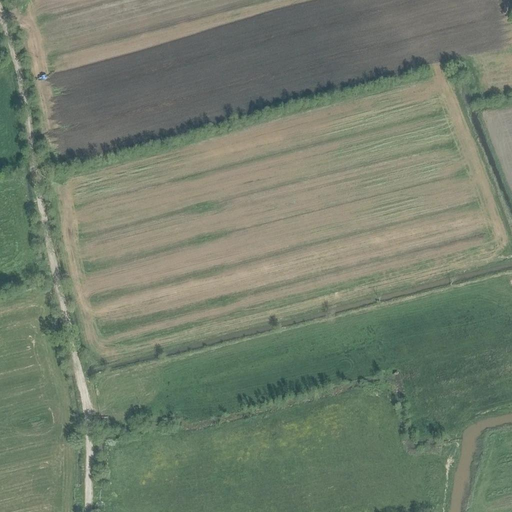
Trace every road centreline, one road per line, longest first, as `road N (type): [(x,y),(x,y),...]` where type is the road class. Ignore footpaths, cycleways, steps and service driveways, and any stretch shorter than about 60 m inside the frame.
road 1 (track): [(78,370),(0,14)]
road 2 (track): [(78,370),(88,511)]
